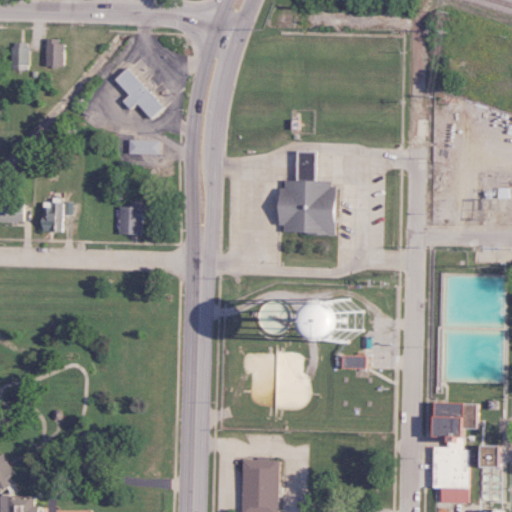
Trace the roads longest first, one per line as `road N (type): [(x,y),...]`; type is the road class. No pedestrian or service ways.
road 1 (primary): [(237,0),(201,120),(188,511)]
road 2 (residential): [(407,511),(415,231)]
road 3 (residential): [(224,28),(159,15),(0,10)]
road 4 (residential): [(196,255),(0,249)]
